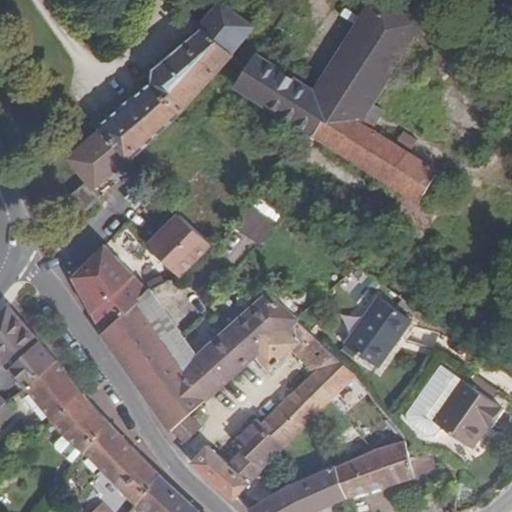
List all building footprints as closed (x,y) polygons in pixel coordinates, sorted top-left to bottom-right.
[(511,305),(423,243),(469,165),(390,115),(393,111),(404,93),(441,41),(444,37),(424,25),(426,22),(391,0),(372,0),(366,11),(382,20),(330,104),(313,93),(255,56),(236,87),(248,94),(237,113),(287,148),(301,128),(304,129),(286,156),(316,175),(303,197),(374,241),(369,250),(267,178),(255,196),(355,267),(511,376),(511,305)] [(102,134),(127,162),(177,117),(232,57),(232,53),(252,28),(219,5),(196,31),(199,33),(153,73),(152,90),(100,131),(102,134)] [(366,11),(313,93),(330,104),(382,20),(366,11)] [(422,129),(467,57),(441,41),(404,93),(393,111),(422,129)] [(511,84),(467,57),(422,129),(473,160),(511,94),(511,84)] [(127,162),(102,134),(67,162),(87,185),(93,191),(127,162)] [(217,252),(255,196),(267,178),(275,165),(257,153),(217,214),(185,184),(219,150),(203,134),(150,185),(178,214),(211,246),(217,252)] [(99,199),(93,191),(87,185),(73,197),(85,211),(99,199)] [(180,276),(211,246),(178,214),(148,246),(180,276)] [(136,302),(147,292),(104,248),(77,274),(72,278),(102,333),(136,302)] [(182,368),(196,356),(149,291),(147,292),(136,302),(182,368)] [(182,368),(136,302),(102,333),(170,432),(189,416),(254,357),(295,320),(266,294),(196,356),(182,368)] [(379,368),(411,322),(379,299),(346,346),(379,368)] [(0,359),(26,388),(55,361),(9,307),(0,315),(0,359)] [(296,357),(314,338),(295,320),(254,357),(268,370),(290,351),(296,357)] [(304,365),(323,347),(314,338),(296,357),(304,365)] [(312,373),(331,355),(323,347),(304,365),(312,373)] [(323,408),(330,402),(355,377),(331,355),(312,373),(261,424),(284,448),(323,408)] [(50,418),(80,393),(55,361),(26,388),(50,418)] [(486,426),(499,409),(461,381),(432,422),(467,446),(483,423),(486,426)] [(85,453),(112,427),(93,409),(80,393),(50,418),(62,433),(85,453)] [(330,402),(323,408),(364,455),(373,451),(330,402)] [(189,416),(170,432),(183,444),(200,428),(189,416)] [(248,483),(284,448),(261,424),(257,420),(233,444),(240,451),(236,457),(229,466),(248,483)] [(158,475),(112,427),(85,453),(136,504),(137,503),(158,475)] [(347,498),(414,477),(406,448),(403,442),(386,446),(373,451),(364,455),(335,467),(347,498)] [(240,451),(233,444),(227,449),(236,457),(240,451)] [(248,483),(229,466),(205,447),(196,457),(190,463),(233,500),(236,497),(248,483)] [(406,448),(414,477),(435,474),(430,451),(408,448),(406,448)] [(311,511),(347,498),(335,467),(293,484),(249,511),(311,511)] [(197,511),(158,475),(137,503),(147,511),(197,511)] [(460,484),(457,495),(468,498),(472,483),(461,479),(460,484)] [(457,495),(460,484),(407,507),(408,511),(457,511),(454,507),(457,495)]
